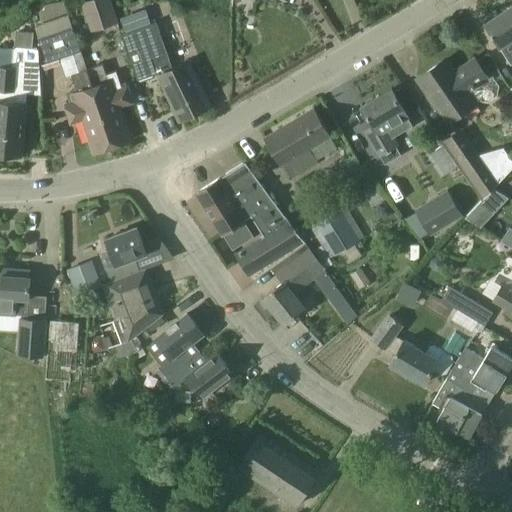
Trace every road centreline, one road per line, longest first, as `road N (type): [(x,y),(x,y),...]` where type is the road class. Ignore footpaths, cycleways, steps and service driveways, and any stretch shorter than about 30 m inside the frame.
road 1 (residential): [(475,483),(315,395),(278,364),(218,290),(140,165)]
road 2 (residential): [(140,165),(210,137),(378,47),(436,4)]
road 3 (residential): [(0,191),(75,186),(140,165)]
